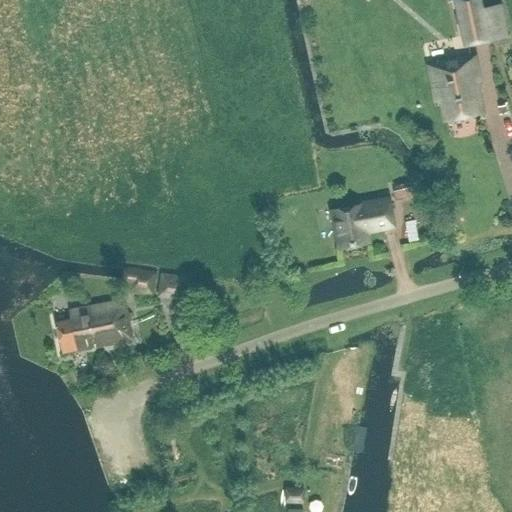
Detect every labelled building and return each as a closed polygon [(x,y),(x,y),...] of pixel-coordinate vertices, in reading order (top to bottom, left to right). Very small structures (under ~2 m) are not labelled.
[(502,5),(485,8),(484,8),(457,13),(465,47),(493,40),(509,36),(502,5)] [(477,57),(429,66),(436,104),(441,103),(443,118),(483,110),(478,82),(482,81),(477,57)] [(507,114),(506,105),(498,107),(500,115),(507,114)] [(393,190),(395,198),(412,195),(411,186),(393,190)] [(368,233),(396,227),(390,199),(363,205),(333,211),(341,250),(371,244),(368,233)] [(130,292),(154,296),(158,273),(134,269),(132,282),(130,292)] [(184,302),(188,276),(161,272),(157,297),(184,302)] [(64,353),(133,338),(125,299),(71,310),(72,319),(57,322),(64,353)] [(305,488),(287,487),(286,503),(304,503),(305,488)]
